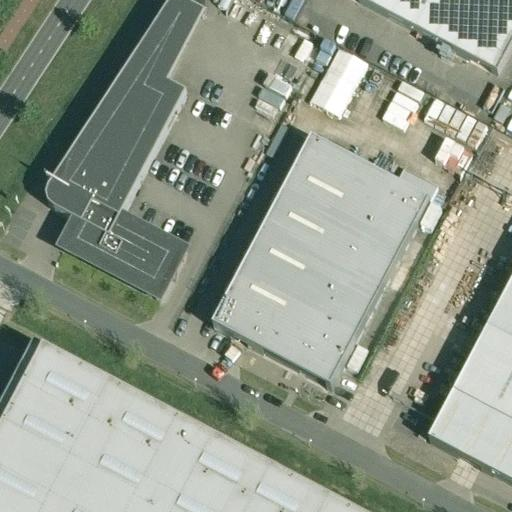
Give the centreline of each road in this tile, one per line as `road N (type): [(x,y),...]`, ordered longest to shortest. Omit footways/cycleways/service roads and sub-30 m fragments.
road 1 (unclassified): [(463,511),(13,274)]
road 2 (unclassified): [(0,113),(74,0)]
